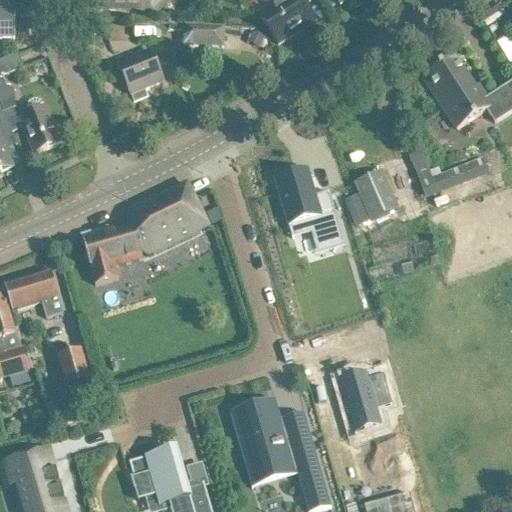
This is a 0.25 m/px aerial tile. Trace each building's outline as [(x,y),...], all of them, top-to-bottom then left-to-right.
[(95,0),(95,8),(115,8),(153,9),(159,2),(159,0),(95,0)] [(316,0),(315,0),(284,0),(259,16),(279,46),(296,35),(294,32),(314,19),(306,7),(316,0)] [(8,1),(0,1),(0,41),(15,42),(15,15),(8,15),(8,1)] [(480,19),(486,28),(505,15),(499,6),(480,19)] [(224,50),(225,30),(185,28),(184,47),(224,50)] [(497,44),(511,67),(511,44),(508,38),(497,44)] [(134,103),(149,97),(146,90),(159,84),(153,70),(157,68),(151,53),(133,60),(132,56),(117,62),(134,103)] [(19,55),(0,62),(0,80),(25,70),(19,55)] [(487,112),(495,125),(511,114),(511,83),(487,100),(478,87),(475,89),(455,58),(423,79),(458,131),(487,112)] [(47,109),(45,109),(45,108),(44,106),(43,105),(42,104),(41,102),(37,101),(33,101),(29,105),(27,108),(27,110),(27,111),(27,113),(28,115),(29,116),(20,120),(19,115),(17,116),(15,110),(16,110),(14,91),(8,90),(3,79),(0,80),(0,104),(1,108),(6,120),(11,130),(12,135),(24,130),(35,157),(62,146),(47,109)] [(0,135),(0,134),(11,130),(6,120),(1,108),(0,108),(0,174),(14,169),(0,135)] [(410,160),(426,201),(491,176),(484,159),(431,180),(422,155),(410,160)] [(308,173),(276,182),(289,228),(311,222),(320,252),(344,246),(329,195),(315,199),(308,173)] [(398,212),(382,175),(356,187),(372,223),(398,212)] [(188,187),(188,186),(130,214),(130,215),(138,211),(145,226),(135,231),(134,230),(133,230),(133,231),(83,245),(96,287),(119,281),(115,269),(143,261),(142,255),(146,254),(148,258),(153,256),(154,258),(201,235),(200,233),(209,229),(195,201),(187,205),(180,191),(188,187)] [(64,316),(52,276),(6,290),(13,314),(42,305),(47,321),(64,316)] [(0,357),(21,351),(11,318),(5,299),(0,300),(0,357)] [(378,332),(355,339),(362,362),(385,355),(378,332)] [(26,349),(21,351),(0,357),(0,381),(33,372),(26,349)] [(91,384),(82,353),(59,359),(68,390),(91,384)] [(368,376),(340,384),(354,430),(381,422),(377,408),(392,404),(384,376),(369,381),(368,376)] [(80,398),(46,408),(54,430),(87,421),(80,398)] [(269,403),(229,415),(251,489),(297,476),(302,491),(327,491),(305,418),(276,427),(269,403)] [(212,511),(205,485),(188,490),(177,451),(130,465),(134,479),(131,480),(138,504),(157,498),(160,507),(169,505),(170,511),(212,511)] [(40,476),(35,457),(0,467),(0,479),(3,491),(9,489),(15,511),(57,511),(54,503),(56,502),(52,491),(51,491),(49,486),(50,485),(47,474),(40,476)] [(328,500),(314,511),(323,511),(332,510),(329,500),(328,500)]
